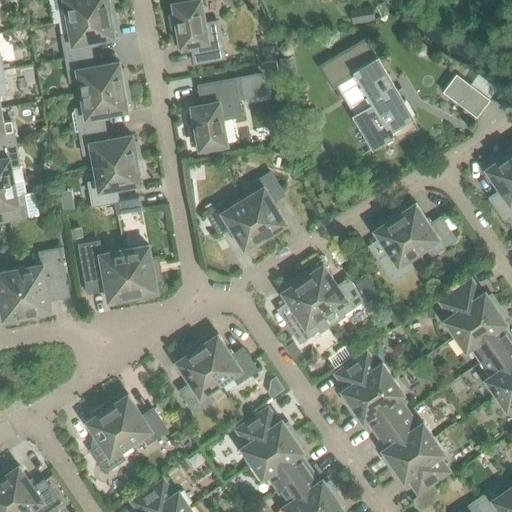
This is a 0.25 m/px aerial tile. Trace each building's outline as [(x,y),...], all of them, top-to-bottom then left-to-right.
[(113,12),(111,0),(54,0),(56,8),(65,6),(68,20),(113,12)] [(224,58),(218,21),(205,23),(200,0),(177,0),(178,2),(172,3),(174,13),(171,14),(174,30),(177,29),(180,46),(191,44),(194,63),(224,58)] [(375,20),(372,5),(351,10),(353,24),(375,20)] [(114,37),(113,30),(113,29),(116,28),(113,12),(68,20),(70,34),(61,36),(66,58),(91,54),(89,41),(114,37)] [(408,109),(377,56),(374,58),(363,38),(319,64),(331,85),(354,72),(372,103),(351,115),(372,150),(394,137),(392,133),(393,132),(392,130),(400,126),(405,135),(417,127),(412,119),(414,117),(413,116),(412,117),(408,109)] [(273,47),(261,48),(262,60),(274,59),(273,47)] [(127,85),(124,69),(120,69),(119,61),(93,66),(91,54),(66,58),(70,81),(78,79),(81,93),(127,85)] [(305,68),(305,64),(303,60),(299,58),(295,58),(292,60),(291,63),(290,68),(292,70),(294,72),(297,73),(300,73),(303,71),(305,68)] [(0,93),(6,93),(3,78),(17,75),(16,67),(2,70),(0,70),(0,93)] [(488,96),(495,89),(481,72),(473,79),(488,96)] [(489,99),(480,92),(456,75),(443,92),(467,110),(476,117),(489,99)] [(241,115),(234,78),(198,85),(202,104),(191,106),(194,123),(191,123),(193,139),(197,139),(199,149),(205,148),(206,152),(222,149),(221,145),(227,144),(222,118),(241,115)] [(128,110),(126,102),(130,101),(127,85),(81,93),(83,107),(75,109),(79,131),(104,127),(102,115),(128,110)] [(0,145),(15,143),(11,120),(3,122),(0,108),(0,145)] [(325,121),(324,115),(321,111),(317,109),(313,109),(308,111),(304,114),(304,120),(305,124),(309,128),(314,131),(319,130),(323,126),(325,121)] [(40,127),(37,133),(38,139),(49,137),(47,126),(40,127)] [(140,158),(137,142),(133,142),(132,134),(107,139),(104,127),(79,131),(83,154),(92,152),(94,166),(140,158)] [(284,132),(273,133),(274,145),(286,143),(284,132)] [(0,183),(22,180),(19,166),(15,143),(0,145),(0,183)] [(511,163),(504,152),(490,161),(492,164),(485,169),(500,190),(489,197),(504,219),(511,213),(511,163)] [(116,188),(141,183),(139,175),(143,174),(140,158),(94,166),(97,180),(88,182),(92,205),(115,201),(118,200),(116,188)] [(48,163),(44,169),(45,175),(56,173),(54,162),(48,163)] [(286,223),(272,201),(284,194),(270,172),(250,184),(255,192),(242,199),(267,239),(281,230),(279,227),(286,223)] [(22,180),(0,183),(0,208),(1,209),(3,221),(10,220),(39,215),(34,192),(24,194),(22,180)] [(118,200),(115,201),(117,213),(141,208),(139,197),(118,200)] [(267,239),(242,199),(230,207),(226,199),(206,211),(219,234),(230,227),(244,249),(251,244),(253,247),(267,239)] [(455,238),(440,217),(429,224),(415,203),(408,207),(406,204),(393,213),(418,252),(430,244),(435,251),(455,238)] [(65,226),(63,213),(52,214),(54,228),(65,226)] [(418,252),(393,213),(379,222),(381,226),(374,230),(388,251),(378,259),(392,280),(412,267),(407,260),(418,252)] [(133,299),(124,249),(101,253),(99,241),(78,245),(87,292),(106,289),(108,300),(116,299),(117,302),(133,299)] [(161,280),(157,256),(151,258),(148,245),(124,249),(133,299),(149,296),(149,293),(157,291),(155,281),(161,280)] [(68,296),(60,248),(39,252),(42,264),(18,268),(28,318),(44,315),(43,312),(51,310),(49,299),(68,296)] [(379,271),(374,263),(365,269),(370,276),(379,271)] [(362,300),(348,278),(337,286),(323,264),(316,269),(314,266),(300,275),(326,314),(338,306),(343,313),(362,300)] [(28,318),(18,268),(0,271),(0,308),(1,308),(3,319),(11,318),(11,321),(28,318)] [(326,314),(300,275),(286,284),(289,287),(282,292),(296,313),(285,320),(300,342),(319,329),(314,322),(326,314)] [(455,335),(498,305),(491,294),(488,296),(485,292),(481,294),(471,279),(439,301),(449,316),(444,320),(455,335)] [(511,339),(511,338),(502,325),(506,323),(503,318),(506,316),(498,305),(455,335),(466,350),(471,347),(481,361),(511,339)] [(257,370),(242,348),(232,355),(217,334),(211,338),(208,335),(194,344),(220,383),(232,375),(237,383),(257,370)] [(496,394),(511,383),(511,339),(481,361),(490,375),(485,379),(496,394)] [(293,341),(285,346),(293,357),(301,352),(293,341)] [(220,383),(194,344),(180,354),(183,357),(176,361),(190,383),(180,390),(194,411),(214,398),(209,391),(220,383)] [(349,408),(393,378),(382,362),(377,366),(367,351),(335,373),(345,388),(341,390),(345,395),(342,397),(349,408)] [(408,411),(398,397),(403,393),(393,378),(349,408),(356,419),(359,417),(363,421),(366,419),(376,433),(408,411)] [(511,383),(496,394),(506,410),(511,406),(511,383)] [(167,430),(152,408),(142,415),(127,394),(121,398),(119,395),(105,404),(131,443),(143,435),(147,443),(167,430)] [(131,443),(105,404),(91,414),(93,417),(86,421),(101,443),(90,450),(104,471),(124,458),(119,451),(131,443)] [(252,463),(295,433),(288,422),(284,424),(281,420),(278,422),(268,407),(236,429),(246,444),(241,447),(252,463)] [(390,467),(433,437),(423,422),(418,425),(408,411),(376,433),(386,447),(382,450),(386,454),(383,456),(390,467)] [(464,418),(456,422),(460,429),(468,425),(464,418)] [(309,467),(299,453),(303,450),(300,446),(303,444),(295,433),(252,463),(262,478),(267,475),(278,489),(309,467)] [(449,471),(439,456),(444,453),(433,437),(390,467),(397,478),(400,476),(404,481),(407,478),(417,493),(449,471)] [(10,466),(0,473),(0,481),(20,511),(57,511),(52,505),(59,500),(44,479),(33,486),(30,482),(19,465),(12,470),(10,466)] [(285,511),(306,511),(336,492),(329,481),(325,483),(322,479),(319,481),(309,467),(278,489),(287,503),(282,507),(285,511)] [(180,511),(189,506),(179,490),(173,494),(163,479),(131,501),(139,511),(180,511)] [(0,511),(20,511),(0,481),(0,511)] [(511,511),(511,485),(501,493),(496,486),(477,499),(485,511),(511,511)] [(420,510),(440,496),(433,486),(413,500),(420,510)] [(340,511),(344,510),(340,505),(344,503),(336,492),(306,511),(340,511)] [(485,511),(477,499),(458,511),(485,511)]
